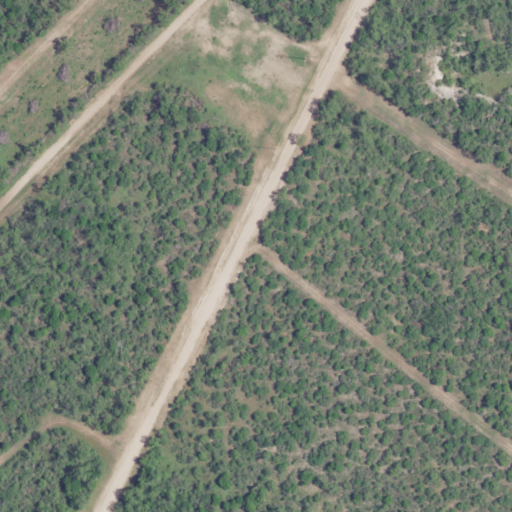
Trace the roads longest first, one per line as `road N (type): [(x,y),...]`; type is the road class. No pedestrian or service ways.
road 1 (residential): [(120,511),(384,0)]
road 2 (residential): [(240,0),(0,238)]
